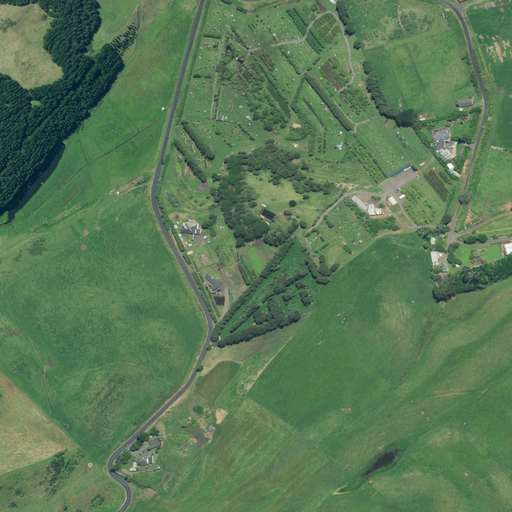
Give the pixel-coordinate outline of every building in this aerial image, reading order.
[(458,103),(458,107),(461,106),(461,107),(467,106),(467,107),(470,107),(470,106),(474,105),(473,99),(473,97),(469,98),(470,99),(461,100),(461,103),(458,103)] [(442,141),(440,142),(441,145),(437,146),(437,150),(438,153),(441,152),(442,155),(445,154),(444,149),(447,149),(445,140),(452,138),(450,129),(443,131),(444,134),(434,135),(436,142),(442,140),(442,141)] [(453,157),(449,151),(441,157),(446,163),(453,157)] [(369,208),(360,199),(356,195),(352,199),(364,212),(369,208)] [(393,196),(389,200),(394,206),(398,203),(393,196)] [(374,208),(374,204),(369,204),(369,209),(369,215),(382,215),(382,207),(375,207),(375,208),(374,208)] [(199,229),(199,223),(196,223),(196,221),(190,220),(190,224),(188,224),(188,225),(185,225),(184,228),(183,228),(183,232),(200,235),(201,230),(199,229)] [(162,444),(159,438),(150,442),(153,448),(162,444)] [(155,463),(154,457),(150,457),(150,456),(138,458),(139,462),(140,462),(141,465),(144,464),(144,466),(151,465),(151,463),(155,463)]
